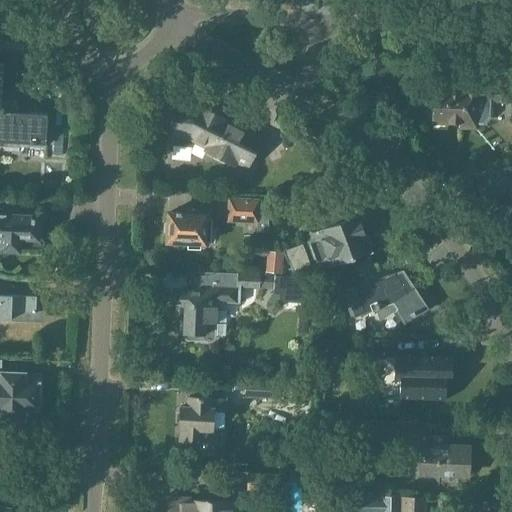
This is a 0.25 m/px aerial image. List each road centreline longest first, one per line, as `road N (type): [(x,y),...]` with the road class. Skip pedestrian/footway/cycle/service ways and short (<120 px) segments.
road 1 (residential): [(94,456),(112,61)]
road 2 (residential): [(511,339),(421,206),(309,99)]
road 3 (residential): [(511,33),(321,27)]
road 4 (residential): [(309,99),(182,17)]
road 5 (residential): [(321,27),(182,17)]
